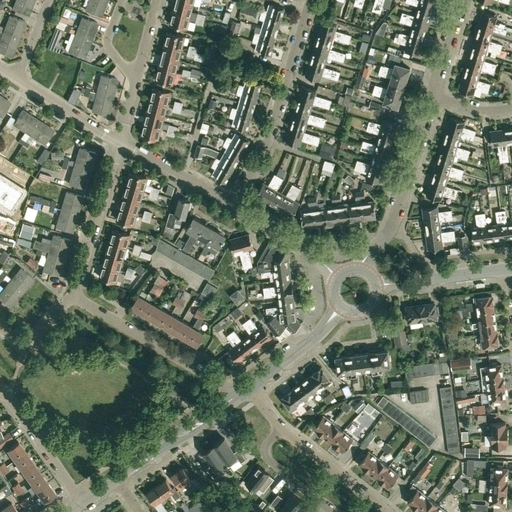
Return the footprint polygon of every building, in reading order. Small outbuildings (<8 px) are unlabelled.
[(28,15),(33,0),(16,0),(13,9),(28,15)] [(100,16),(106,0),(89,0),(85,10),(100,16)] [(192,4),(177,0),(174,11),(189,15),(191,11),(192,4)] [(432,15),(435,5),(417,0),(405,0),(405,1),(418,5),(417,11),(432,15)] [(281,20),(284,8),(268,3),(266,9),(262,8),(261,13),(281,20)] [(242,4),(240,12),(251,15),(254,8),(242,4)] [(189,15),(174,11),(170,24),(186,28),(188,20),(189,15)] [(428,25),(432,15),(417,11),(415,16),(402,12),(401,17),(428,25)] [(480,21),(507,29),(508,27),(505,26),(505,25),(500,23),(499,25),(495,24),(497,16),(483,11),(480,21)] [(261,26),(277,31),(281,20),(261,13),(259,18),(263,19),(261,26)] [(3,33),(18,38),(25,21),(10,15),(3,33)] [(76,34),(91,40),(98,22),(82,17),(76,34)] [(425,35),(428,25),(401,17),(400,21),(412,25),(411,30),(425,35)] [(241,24),(233,21),(229,32),(238,35),(241,24)] [(320,30),(350,40),(352,35),(335,30),(337,25),(323,21),(320,30)] [(506,32),(507,29),(480,21),(477,31),(491,35),(494,28),(506,32)] [(389,23),(383,22),(375,33),(385,36),(389,23)] [(255,30),(254,36),(273,43),(277,31),(261,26),(259,32),(255,30)] [(55,27),(47,48),(58,52),(61,45),(55,43),(61,29),(55,27)] [(349,44),(350,40),(320,30),(317,39),(331,44),(333,39),(349,44)] [(422,45),(425,35),(411,30),(409,35),(396,32),(395,36),(422,45)] [(489,42),(491,35),(477,31),(474,41),(501,49),(502,46),(489,42)] [(91,40),(76,34),(72,32),(66,47),(67,48),(69,50),(69,52),(84,57),(91,40)] [(165,44),(181,48),(184,36),(168,32),(165,44)] [(0,51),(11,56),(18,38),(3,33),(0,41),(0,51)] [(270,55),(273,43),(254,36),(252,41),(256,42),(254,50),(270,55)] [(419,55),(422,45),(395,36),(394,41),(406,45),(405,50),(419,55)] [(330,49),(331,44),(317,39),(315,48),(345,58),(346,54),(330,49)] [(500,52),(501,49),(474,41),(471,51),(485,55),(488,48),(500,52)] [(178,60),(181,48),(165,44),(162,56),(178,60)] [(386,52),(391,53),(400,56),(402,51),(387,47),(386,52)] [(343,62),(345,58),(315,48),(312,58),(326,62),(327,57),(343,62)] [(484,60),(485,55),(471,51),(468,60),(495,69),(497,64),(484,60)] [(403,57),(400,56),(391,53),(389,59),(401,63),(403,57)] [(374,63),(376,57),(369,55),(367,60),(367,61),(371,63),(374,63)] [(175,72),(178,60),(162,56),(159,68),(175,72)] [(324,67),(326,62),(312,58),(309,67),(339,76),(340,72),(324,67)] [(494,73),(495,69),(468,60),(465,70),(479,75),(481,69),(494,73)] [(380,70),(407,78),(410,68),(396,64),(394,69),(381,65),(380,70)] [(338,80),(339,76),(309,67),(306,76),(320,80),(322,75),(338,80)] [(172,84),(175,72),(159,68),(156,80),(172,84)] [(201,71),(192,69),(191,75),(199,77),(201,71)] [(404,88),(407,78),(380,70),(378,74),(391,78),(390,83),(404,88)] [(478,80),(479,75),(465,70),(462,80),(489,88),(490,84),(478,80)] [(365,76),(360,74),(356,87),(361,89),(365,76)] [(97,93),(112,97),(117,79),(102,75),(97,93)] [(261,83),(251,80),(245,78),(243,85),(239,83),(238,89),(258,95),(261,83)] [(488,93),(489,88),(462,80),(459,90),(473,94),(475,89),(488,93)] [(219,82),(217,87),(227,90),(229,85),(219,82)] [(401,98),(404,88),(390,83),(388,89),(375,85),(374,89),(401,98)] [(85,90),(86,88),(78,85),(76,89),(85,92),(84,95),(89,96),(90,91),(85,90)] [(300,95),(330,105),(332,100),(315,95),(317,90),(303,86),(300,95)] [(348,95),(351,96),(354,89),(352,88),(347,87),(345,94),(346,94),(348,95)] [(154,88),(151,100),(167,104),(167,103),(168,99),(170,92),(154,88)] [(254,106),(258,95),(238,89),(236,94),(240,95),(238,101),(254,106)] [(398,108),(401,98),(374,89),(373,94),(385,98),(384,103),(398,108)] [(108,115),(112,97),(97,93),(92,111),(108,115)] [(348,106),(351,96),(348,95),(346,94),(345,95),(344,99),(340,97),(339,101),(338,104),(342,105),(348,106)] [(0,95),(0,114),(2,116),(10,102),(0,95)] [(329,109),(330,105),(300,95),(298,104),(311,109),(313,104),(329,109)] [(208,107),(214,109),(217,101),(211,99),(210,101),(208,107)] [(164,116),(167,104),(151,100),(148,112),(164,116)] [(250,118),(254,106),(238,101),(236,107),(232,106),(230,112),(250,118)] [(369,107),(381,111),(383,105),(371,101),(369,107)] [(310,114),(311,109),(298,104),(295,113),(325,123),(326,119),(310,114)] [(23,144),(38,120),(22,110),(14,123),(26,131),(19,142),(23,144)] [(162,122),(164,116),(148,112),(145,123),(160,128),(168,129),(169,124),(162,122)] [(247,130),(250,118),(230,112),(229,116),(233,118),(231,125),(247,130)] [(324,127),(325,123),(295,113),(292,123),(306,127),(307,122),(324,127)] [(447,127),(475,135),(476,131),(463,127),(465,121),(450,117),(447,127)] [(368,125),(395,134),(398,124),(383,119),(382,125),(369,121),(368,125)] [(28,141),(32,135),(45,143),(54,130),(38,120),(23,144),(28,147),(30,143),(28,141)] [(157,140),(160,128),(145,123),(142,135),(157,140)] [(304,132),(306,127),(292,123),(289,132),(319,141),(321,137),(304,132)] [(392,144),(395,134),(368,125),(366,130),(379,134),(377,139),(392,144)] [(473,140),(475,135),(447,127),(444,136),(459,141),(460,136),(473,140)] [(506,144),(511,143),(510,129),(500,130),(504,161),(509,161),(506,144)] [(500,162),(504,161),(500,130),(490,132),(492,146),(498,145),(500,162)] [(249,140),(240,135),(234,132),(232,136),(228,134),(225,140),(243,151),(249,140)] [(318,145),(319,141),(289,132),(286,141),(300,145),(302,140),(318,145)] [(457,146),(459,141),(444,136),(441,146),(469,155),(470,150),(457,146)] [(389,153),(392,144),(377,139),(376,144),(363,140),(362,145),(389,153)] [(237,161),(243,151),(225,140),(222,145),(226,147),(222,153),(237,161)] [(348,146),(349,142),(342,140),(340,146),(347,148),(348,146)] [(212,149),(198,144),(195,155),(203,157),(204,153),(210,155),(212,149)] [(336,147),(328,145),(324,157),(332,159),(336,147)] [(386,163),(389,153),(362,145),(360,149),(373,153),(371,159),(386,163)] [(467,159),(469,155),(441,146),(438,156),(453,161),(454,156),(467,159)] [(75,166),(90,170),(95,152),(80,148),(75,166)] [(231,172),(237,161),(222,153),(219,159),(215,157),(213,161),(231,172)] [(42,163),(46,157),(41,154),(37,160),(42,163)] [(451,166),(453,161),(438,156),(435,166),(463,174),(464,170),(451,166)] [(383,173),(386,163),(371,159),(370,164),(357,160),(356,165),(383,173)] [(225,182),(231,172),(213,161),(210,167),(213,169),(210,174),(225,182)] [(380,183),(383,173),(356,165),(354,169),(367,173),(365,179),(380,183)] [(85,188),(90,170),(75,166),(69,184),(85,188)] [(461,179),(463,174),(435,166),(432,176),(447,180),(449,175),(461,179)] [(131,171),(127,183),(143,188),(151,190),(152,186),(153,185),(144,183),(146,176),(131,171)] [(51,176),(40,172),(38,177),(49,181),(51,176)] [(265,201),(279,176),(275,174),(268,185),(263,182),(256,196),(265,201)] [(265,201),(274,206),(281,193),(276,190),(283,178),(279,176),(265,201)] [(445,185),(447,180),(432,176),(429,186),(457,194),(461,195),(463,191),(445,185)] [(0,178),(0,199),(10,184),(0,178)] [(375,185),(364,182),(362,187),(373,190),(375,185)] [(139,200),(143,188),(127,183),(124,196),(139,200)] [(10,184),(0,199),(0,204),(10,211),(22,192),(10,184)] [(283,211),(297,186),(292,184),(286,195),(281,193),(274,206),(283,211)] [(297,186),(283,211),(292,216),(299,203),(294,200),(301,188),(297,186)] [(455,198),(457,194),(429,186),(426,195),(441,200),(443,194),(455,198)] [(62,209),(77,214),(82,196),(67,191),(62,209)] [(31,195),(30,200),(43,204),(54,207),(56,202),(31,195)] [(136,212),(139,200),(124,196),(120,208),(136,212)] [(169,212),(166,226),(173,228),(174,223),(181,224),(183,217),(185,218),(190,201),(180,198),(175,214),(169,212)] [(376,218),(373,201),(362,202),(364,219),(376,218)] [(356,203),(350,204),(352,221),(364,219),(362,202),(356,203)] [(48,212),(48,211),(53,212),(54,207),(43,204),(41,210),(48,212)] [(340,223),(352,221),(350,204),(337,206),(340,223)] [(326,207),(328,224),(340,223),(337,206),(326,207)] [(424,219),(452,215),(451,210),(438,212),(437,206),(422,208),(424,219)] [(316,226),(328,224),(326,207),(314,209),(316,226)] [(133,224),(136,212),(120,208),(117,220),(133,224)] [(77,214),(62,209),(60,214),(56,227),(72,232),(77,214)] [(316,226),(314,209),(301,210),(304,227),(316,226)] [(504,239),(503,232),(500,210),(496,211),(497,224),(492,225),(494,240),(504,239)] [(511,237),(511,222),(507,223),(505,210),(500,210),(503,232),(504,239),(511,237)] [(494,240),(492,225),(487,226),(485,212),(480,213),(484,241),(494,240)] [(473,243),(484,241),(480,213),(475,214),(477,227),(471,228),(473,243)] [(425,229),(440,227),(440,221),(453,220),(452,215),(424,219),(425,229)] [(194,241),(204,223),(193,217),(187,229),(192,232),(187,242),(183,248),(188,251),(191,247),(194,241)] [(23,223),(20,232),(19,235),(31,238),(34,226),(23,223)] [(202,238),(208,241),(213,232),(215,229),(204,223),(194,241),(199,244),(202,238)] [(455,235),(454,232),(454,230),(441,232),(440,227),(425,229),(426,239),(455,235)] [(130,234),(124,232),(114,229),(111,241),(126,246),(130,234)] [(219,248),(226,236),(215,229),(213,232),(208,241),(201,253),(206,255),(210,248),(211,249),(214,245),(219,248)] [(240,237),(248,267),(252,266),(248,250),(253,248),(249,234),(240,237)] [(49,253),(64,257),(69,239),(54,235),(49,253)] [(443,247),(442,241),(455,240),(455,235),(426,239),(428,249),(443,247)] [(466,235),(458,237),(460,247),(467,246),(466,235)] [(244,268),(248,267),(240,237),(230,240),(234,253),(239,252),(244,268)] [(160,238),(156,250),(161,252),(167,242),(160,238)] [(180,238),(176,244),(183,248),(187,242),(180,238)] [(32,247),(46,251),(48,244),(34,240),(32,247)] [(258,272),(261,271),(289,268),(288,258),(291,253),(269,240),(257,261),(258,272)] [(123,258),(126,246),(111,241),(107,253),(123,258)] [(167,242),(161,252),(166,255),(172,245),(167,242)] [(172,245),(166,255),(171,258),(176,248),(172,245)] [(152,254),(142,251),(134,248),(132,253),(151,259),(152,254)] [(176,248),(171,258),(176,261),(181,251),(176,248)] [(8,254),(4,251),(0,258),(0,261),(3,263),(8,254)] [(181,251),(176,261),(180,263),(186,253),(181,251)] [(59,275),(64,257),(49,253),(44,270),(59,275)] [(119,270),(123,258),(107,253),(104,265),(119,270)] [(186,253),(180,263),(185,266),(191,256),(186,253)] [(191,256),(185,266),(190,269),(196,259),(191,256)] [(30,257),(26,262),(34,268),(38,264),(30,257)] [(196,259),(190,269),(195,272),(201,262),(196,259)] [(201,262),(195,272),(200,274),(205,264),(201,262)] [(205,264),(200,274),(205,277),(210,267),(205,264)] [(116,282),(119,270),(104,265),(100,277),(116,282)] [(210,267),(205,277),(210,280),(215,270),(210,267)] [(10,282),(22,292),(34,278),(21,268),(10,282)] [(275,280),(291,278),(289,268),(261,271),(262,276),(275,275),(275,280)] [(159,285),(155,292),(159,295),(163,288),(164,288),(168,281),(163,278),(159,285)] [(264,292),(292,288),(291,278),(275,280),(276,285),(263,287),(264,292)] [(0,298),(10,307),(22,292),(10,282),(0,293),(0,298)] [(179,288),(184,290),(187,285),(181,282),(179,288)] [(155,292),(159,285),(154,283),(150,290),(155,292)] [(208,283),(205,287),(215,293),(217,288),(208,283)] [(205,287),(202,292),(212,298),(215,293),(205,287)] [(278,300),(293,298),(292,288),(264,292),(264,297),(277,295),(278,300)] [(239,289),(231,295),(238,304),(246,298),(239,289)] [(142,313),(149,302),(138,295),(132,306),(142,313)] [(176,305),(180,298),(176,295),(172,302),(176,305)] [(478,309),(494,307),(492,295),(476,297),(474,297),(474,302),(476,301),(478,309)] [(185,301),(180,298),(176,305),(181,307),(185,301)] [(270,312),(295,309),(293,298),(278,300),(279,306),(266,307),(266,313),(266,314),(270,312)] [(153,319),(160,308),(149,302),(142,313),(153,319)] [(420,305),(422,320),(437,318),(436,315),(438,315),(437,306),(435,307),(434,303),(420,305)] [(408,322),(422,320),(420,305),(406,306),(407,310),(404,311),(406,319),(408,319),(408,322)] [(242,313),(237,307),(230,313),(235,319),(242,313)] [(479,322),(495,319),(494,307),(478,309),(479,322)] [(164,326),(171,314),(160,308),(153,319),(164,326)] [(194,315),(198,317),(202,311),(198,308),(194,315)] [(262,316),(280,341),(292,332),(300,323),(296,319),(295,309),(270,312),(266,314),(266,313),(262,316)] [(198,330),(202,320),(206,314),(202,311),(198,317),(192,327),(193,327),(186,338),(197,345),(204,334),(198,330)] [(175,332),(182,321),(171,314),(164,326),(175,332)] [(246,320),(264,343),(272,337),(263,325),(258,328),(250,317),(246,320)] [(481,334),(497,332),(495,319),(479,322),(472,323),(473,328),(480,327),(481,334)] [(255,350),(264,343),(246,320),(243,323),(250,334),(246,337),(255,350)] [(193,327),(192,327),(182,321),(175,332),(186,338),(193,327)] [(219,322),(214,326),(218,331),(223,327),(219,322)] [(451,338),(458,337),(457,328),(451,329),(451,333),(449,334),(450,338),(451,338)] [(255,350),(246,337),(242,340),(234,329),(230,332),(247,356),(255,350)] [(399,330),(401,346),(402,351),(411,350),(410,343),(408,343),(406,330),(399,330)] [(239,362),(247,356),(230,332),(226,335),(234,346),(229,349),(239,362)] [(497,332),(481,334),(482,342),(480,342),(480,346),(482,346),(483,346),(499,344),(497,332)] [(377,373),(377,368),(374,350),(372,351),(372,352),(362,353),(364,370),(372,368),(372,373),(377,373)] [(382,372),(382,367),(390,366),(388,350),(377,351),(377,350),(374,350),(377,368),(377,373),(382,372)] [(351,376),(351,371),(348,353),(346,354),(346,356),(335,357),(337,373),(346,372),(346,377),(351,376)] [(364,370),(362,353),(351,355),(351,354),(348,353),(351,371),(351,376),(356,376),(356,371),(364,370)] [(452,369),(470,367),(469,357),(451,359),(452,369)] [(482,379),(487,378),(503,376),(501,364),(497,365),(497,362),(489,363),(490,366),(481,367),(482,379)] [(311,375),(321,388),(328,383),(329,384),(332,382),(321,367),(311,375)] [(311,395),(321,388),(311,375),(301,382),(311,395)] [(488,390),(505,388),(503,376),(487,378),(488,390)] [(301,403),(311,395),(301,382),(291,390),(301,403)] [(351,394),(352,394),(347,385),(342,387),(346,397),(351,394)] [(505,388),(488,390),(490,403),(495,402),(495,404),(502,404),(502,401),(506,401),(505,388)] [(295,408),(301,403),(291,390),(282,397),(293,412),(296,409),(295,408)] [(476,400),(475,395),(457,399),(458,404),(476,400)] [(384,396),(378,403),(383,407),(388,400),(384,396)] [(366,404),(362,400),(355,408),(359,412),(366,404)] [(383,407),(381,409),(385,412),(386,412),(393,403),(392,403),(388,400),(383,407)] [(393,403),(386,412),(389,415),(390,415),(397,407),(396,406),(393,403)] [(374,409),(369,404),(364,409),(370,414),(374,409)] [(475,412),(485,411),(485,404),(474,405),(475,412)] [(397,407),(390,415),(393,418),(395,419),(401,410),(400,409),(397,407)] [(401,410),(395,419),(397,421),(399,422),(406,413),(404,412),(401,410)] [(406,413),(399,422),(401,424),(403,426),(410,417),(408,415),(406,413)] [(323,436),(333,422),(324,415),(313,428),(323,436)] [(410,417),(403,426),(405,427),(407,429),(414,420),(412,419),(410,417)] [(414,420),(407,429),(409,430),(412,432),(419,424),(416,422),(414,420)] [(492,435),(508,434),(507,425),(506,425),(506,421),(492,421),(492,435)] [(333,443),(343,430),(333,422),(323,436),(333,443)] [(419,424),(412,432),(413,434),(415,435),(416,436),(423,427),(420,425),(419,424)] [(423,427),(416,436),(417,437),(420,439),(427,430),(424,428),(423,427)] [(333,443),(343,451),(346,447),(348,448),(352,444),(350,442),(353,438),(354,436),(351,434),(350,435),(343,430),(333,443)] [(427,430),(420,439),(421,440),(425,443),(432,434),(428,431),(427,430)] [(0,437),(0,447),(13,438),(9,432),(0,437)] [(371,434),(366,439),(371,443),(375,437),(371,434)] [(432,434),(425,443),(429,446),(436,437),(432,434)] [(492,435),(492,448),(506,448),(506,444),(508,444),(508,434),(492,435)] [(224,438),(214,445),(229,466),(239,459),(241,462),(246,458),(239,448),(234,452),(224,438)] [(15,459),(25,452),(18,441),(8,449),(15,459)] [(214,445),(204,452),(212,464),(207,468),(214,478),(219,474),(217,471),(227,465),(228,467),(229,466),(214,445)] [(466,447),(466,455),(480,456),(480,448),(466,447)] [(369,471),(379,458),(369,450),(366,455),(364,453),(360,458),(362,459),(359,464),(369,471)] [(22,469),(33,462),(25,452),(15,459),(22,469)] [(378,479),(389,466),(379,458),(369,471),(378,479)] [(413,470),(418,464),(414,461),(409,467),(413,470)] [(433,464),(429,461),(419,473),(425,477),(431,469),(430,468),(433,464)] [(30,480),(40,472),(33,462),(22,469),(30,480)] [(491,479),(507,480),(508,468),(503,468),(504,465),(496,465),(496,467),(492,467),(491,479)] [(259,466),(246,482),(256,490),(258,488),(263,492),(274,478),(259,466)] [(388,487),(396,478),(399,474),(389,466),(378,479),(388,487)] [(191,480),(188,475),(183,467),(171,475),(180,488),(185,484),(189,489),(199,482),(194,478),(191,480)] [(37,490),(47,483),(40,472),(30,480),(37,490)] [(174,487),(173,488),(166,479),(156,485),(165,497),(171,492),(176,499),(181,496),(174,487)] [(506,492),(507,480),(491,479),(486,479),(486,491),(490,491),(506,492)] [(15,490),(21,485),(19,482),(13,486),(15,490)] [(44,500),(44,501),(55,493),(47,483),(37,490),(41,496),(36,499),(39,504),(44,500)] [(11,491),(6,484),(1,488),(2,488),(5,493),(7,495),(11,491)] [(21,485),(15,490),(18,493),(24,489),(21,485)] [(160,500),(165,497),(156,485),(147,492),(155,504),(160,511),(164,511),(167,510),(160,500)] [(417,510),(428,496),(418,489),(407,502),(417,510)] [(506,505),(506,492),(490,491),(489,504),(494,504),(494,506),(501,507),(501,504),(506,505)] [(278,493),(270,503),(276,507),(274,509),(277,511),(293,511),(302,501),(292,494),(282,507),(279,504),(283,498),(278,493)] [(420,511),(431,511),(438,504),(428,496),(417,510),(420,511)] [(26,498),(20,502),(23,506),(24,505),(27,510),(31,507),(28,502),(29,501),(26,498)] [(302,501),(293,511),(309,511),(312,509),(302,501)] [(2,511),(18,511),(11,502),(1,509),(2,511)] [(189,508),(192,511),(203,511),(197,503),(189,508)]
